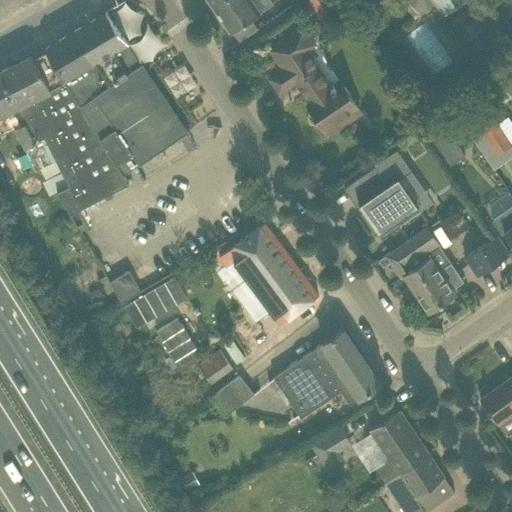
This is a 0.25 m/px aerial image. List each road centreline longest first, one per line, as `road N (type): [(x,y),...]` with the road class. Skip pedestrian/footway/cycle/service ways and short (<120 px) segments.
road 1 (unclassified): [(415,373),(160,0)]
road 2 (motorway): [(110,511),(0,336)]
road 3 (unclassified): [(511,508),(415,373)]
